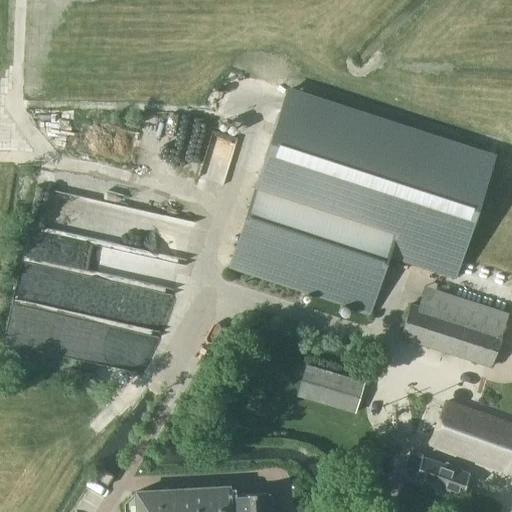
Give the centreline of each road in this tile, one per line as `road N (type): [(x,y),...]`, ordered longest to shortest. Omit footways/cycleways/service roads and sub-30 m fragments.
road 1 (track): [(50,159),(226,207),(260,87)]
road 2 (residential): [(226,207),(180,389),(119,486)]
road 3 (track): [(0,158),(50,159),(17,107),(21,0)]
road 4 (residential): [(286,511),(269,485),(245,481),(119,486)]
road 5 (unknown): [(205,289),(372,339)]
